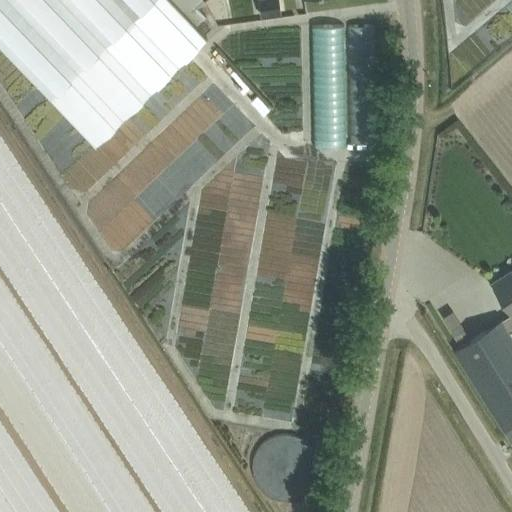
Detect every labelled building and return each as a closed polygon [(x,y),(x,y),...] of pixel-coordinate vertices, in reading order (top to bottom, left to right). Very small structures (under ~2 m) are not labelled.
[(0,0),(0,44),(95,143),(206,37),(171,0),(0,0)] [(173,0),(196,24),(205,15),(197,7),(203,0),(173,0)] [(271,0),(258,0),(260,16),(273,14),(271,0)] [(361,19),(327,19),(328,139),(359,138),(359,132),(385,132),(384,18),(362,18),(361,19)] [(511,269),(492,282),(511,313),(454,349),(464,366),(507,433),(511,441),(511,269)]
